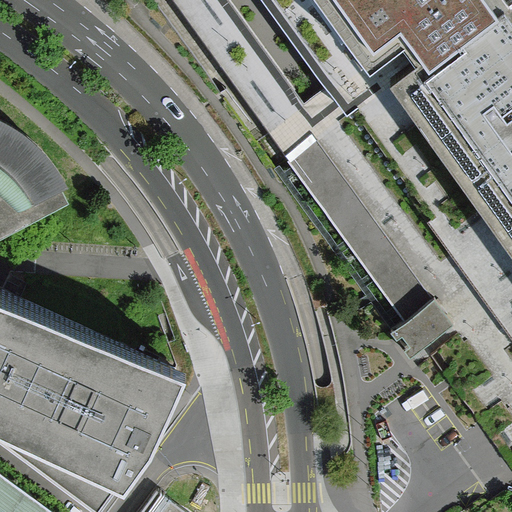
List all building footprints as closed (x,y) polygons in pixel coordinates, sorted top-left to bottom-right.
[(441,45),(496,5),(492,0),(315,0),(344,39),(371,76),(385,65),(390,72),(435,39),(441,45)] [(511,0),(507,0),(440,50),(434,41),(390,72),(395,79),(511,239),(511,0)] [(511,239),(395,79),(355,108),(430,213),(427,215),(492,306),(511,333),(511,239)] [(511,333),(492,306),(427,215),(430,213),(355,108),(317,137),(433,299),(436,296),(455,324),(427,344),(434,354),(483,422),(511,462),(511,333)] [(0,233),(66,198),(60,186),(66,182),(56,164),(40,144),(21,129),(0,118),(0,233)] [(405,319),(433,299),(317,137),(289,156),(405,319)] [(0,287),(0,440),(93,511),(107,511),(154,438),(182,368),(0,287)] [(433,299),(405,319),(392,328),(411,354),(427,344),(455,324),(436,296),(433,299)] [(0,511),(57,511),(0,469),(0,511)] [(187,511),(158,490),(141,511),(187,511)]
